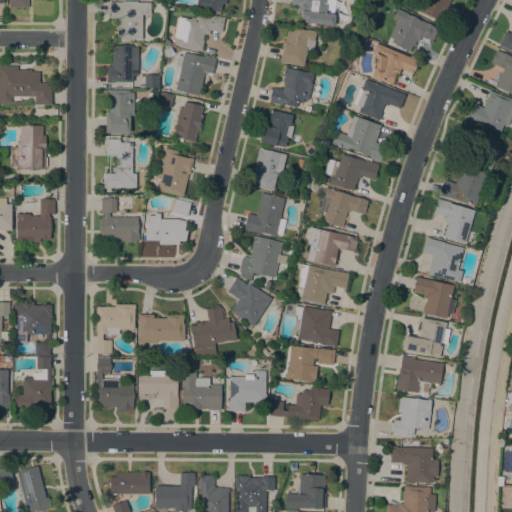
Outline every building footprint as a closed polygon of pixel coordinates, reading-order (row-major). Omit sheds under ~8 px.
[(225,0),(225,4),(221,4),(220,12),(206,9),(206,11),(195,9),(196,0),(225,0)] [(328,0),(327,4),(332,5),(331,14),(335,14),(335,15),(336,15),(336,19),(334,19),(333,26),(304,22),(304,18),(300,18),(301,12),(298,11),(298,6),(290,5),(290,0),(328,0)] [(450,0),(439,21),(421,12),(427,0),(450,0)] [(122,2),(122,1),(137,1),(137,2),(150,3),(150,15),(142,15),(141,39),(117,39),(117,18),(110,18),(110,2),(122,2)] [(438,29),(433,40),(432,39),(431,41),(421,36),(419,41),(416,40),(413,46),(412,45),(409,51),(391,42),(393,39),(389,38),(397,21),(392,18),(397,9),(438,29)] [(195,20),(195,16),(209,18),(210,16),(211,16),(211,15),(224,17),(221,32),(210,30),(209,35),(203,34),(202,41),(203,41),(201,52),(198,51),(198,50),(178,46),(177,44),(178,38),(175,37),(174,35),(177,18),(178,17),(185,18),(195,20)] [(307,31),(307,30),(316,32),(312,51),(306,50),(303,66),(284,63),(280,63),(283,43),(285,44),(288,27),(307,31)] [(511,52),(498,45),(506,31),(511,34),(511,52)] [(375,55),(372,53),(376,43),(417,60),(412,73),(401,69),(400,73),(397,71),(391,84),(372,76),(375,68),(373,68),(374,65),(374,64),(372,64),(372,58),(374,58),(374,56),(375,55)] [(137,75),(132,75),(132,82),(114,82),(114,83),(107,83),(107,66),(111,66),(111,62),(112,62),(112,53),(111,53),(111,45),(132,45),(132,47),(138,47),(137,75)] [(174,53),(166,57),(163,52),(171,48),(174,53)] [(511,57),(511,95),(495,87),(500,77),(499,77),(503,69),(491,63),(497,50),(511,57)] [(180,68),(175,67),(178,55),(183,56),(184,52),(203,57),(203,56),(215,59),(212,74),(204,72),(198,96),(175,90),(180,68)] [(0,66),(17,66),(16,70),(31,70),(31,72),(39,72),(38,83),(51,83),(51,105),(34,105),(34,96),(11,96),(11,103),(0,103),(0,66)] [(308,100),(304,99),(303,103),(297,102),(296,107),(288,105),(288,104),(283,102),(282,105),(269,102),(272,88),(283,91),(285,81),(282,80),(285,68),(302,72),(302,71),(313,74),(311,83),(312,83),(308,100)] [(159,77),(157,87),(144,87),(144,75),(158,75),(159,77)] [(405,95),(400,109),(388,104),(388,106),(384,104),(380,113),(382,113),(379,121),(358,112),(360,107),(353,104),(359,88),(361,89),(365,79),(405,95)] [(129,90),(129,93),(133,93),(133,116),(129,116),(129,133),(105,133),(105,114),(108,114),(108,90),(129,90)] [(511,99),(511,114),(507,126),(503,124),(500,132),(465,117),(471,103),(483,108),(485,103),(490,91),(511,99)] [(173,95),(170,107),(157,104),(160,92),(173,95)] [(183,108),(184,102),(202,106),(201,111),(200,115),(202,115),(201,117),(202,118),(199,130),(197,130),(193,142),(190,141),(190,140),(183,139),(182,142),(179,141),(180,138),(178,137),(177,138),(173,137),(176,125),(175,125),(179,107),(183,108)] [(290,125),(293,126),(290,138),(287,137),(285,147),(275,145),(275,146),(261,143),(261,141),(260,141),(263,127),(264,127),(265,125),(268,125),(271,110),(292,115),(290,125)] [(380,125),(375,142),(385,146),(380,161),(368,156),(368,155),(348,148),(348,149),(331,144),(335,132),(346,135),(353,116),(380,125)] [(495,150),(498,151),(490,171),(468,162),(476,144),(458,136),(463,123),(480,131),(479,134),(498,142),(495,150)] [(17,142),(18,142),(18,135),(20,135),(20,125),(42,126),(42,135),(45,135),(45,169),(17,169),(17,142)] [(132,174),(136,174),(135,188),(104,188),(104,174),(114,174),(114,167),(116,167),(116,156),(105,156),(105,139),(120,139),(119,142),(132,143),(132,174)] [(281,173),(277,172),(272,191),(249,186),(254,168),(256,168),(258,159),(256,159),(259,147),(262,148),(262,149),(286,155),(281,173)] [(159,176),(157,175),(164,148),(177,151),(176,156),(193,159),(189,174),(188,174),(183,196),(181,195),(181,197),(157,191),(158,189),(156,189),(159,176)] [(362,161),(363,160),(378,164),(375,175),(374,175),(373,180),(360,176),(359,179),(357,178),(355,184),(353,191),(328,183),(331,176),(324,174),(329,159),(339,162),(341,154),(362,161)] [(459,201),(458,201),(443,196),(438,195),(443,180),(455,184),(462,165),(487,174),(475,206),(459,201)] [(494,176),(501,178),(499,186),(491,184),(494,176)] [(364,215),(350,210),(349,212),(347,211),(342,227),(323,221),(325,212),(319,210),(323,198),(322,197),(324,188),(368,201),(364,215)] [(279,220),(284,221),(281,234),(276,232),(275,236),(261,233),(261,234),(243,230),(247,213),(256,215),(261,193),(284,198),(279,220)] [(0,198),(5,198),(5,204),(11,204),(11,230),(0,230),(0,198)] [(123,217),(123,218),(131,218),(131,217),(138,217),(137,233),(139,233),(139,241),(136,241),(136,243),(123,243),(123,241),(121,241),(121,239),(104,239),(104,236),(101,236),(101,233),(99,233),(99,220),(100,220),(100,217),(103,217),(103,212),(101,212),(101,198),(116,199),(116,212),(109,212),(109,217),(123,217)] [(54,200),(54,213),(50,213),(50,239),(39,239),(39,242),(16,241),(17,218),(16,218),(16,214),(30,214),(30,216),(39,216),(40,199),(54,200)] [(464,243),(443,237),(448,221),(444,220),(445,216),(436,213),(435,214),(433,214),(438,199),(449,202),(449,203),(474,211),(464,243)] [(191,204),(188,217),(171,214),(175,200),(191,204)] [(187,222),(184,231),(187,231),(185,241),(178,241),(178,244),(159,244),(159,241),(145,241),(145,222),(148,222),(148,216),(154,216),(154,213),(160,213),(160,220),(177,220),(187,222)] [(337,234),(337,233),(346,235),(357,238),(354,252),(337,248),(333,266),(306,260),(310,244),(307,244),(311,228),(337,234)] [(240,273),(239,272),(242,256),(249,258),(255,236),(282,243),(274,277),(252,272),(250,282),(239,277),(240,273)] [(457,270),(462,271),(459,282),(431,275),(431,276),(427,275),(432,255),(422,252),(426,237),(430,238),(429,239),(444,242),(443,243),(462,248),(457,270)] [(308,266),(335,272),(335,271),(348,274),(345,289),(333,286),(332,294),(326,292),(323,305),(300,300),(303,288),(299,287),(301,265),(308,266)] [(453,286),(450,299),(455,300),(452,314),(447,313),(446,319),(423,313),(426,298),(423,298),(424,294),(412,291),(416,277),(453,286)] [(253,327),(230,311),(238,299),(227,292),(236,278),(247,286),(248,283),(271,299),(253,327)] [(0,302),(9,302),(9,316),(1,316),(1,333),(0,333),(0,302)] [(51,317),(50,317),(50,334),(49,334),(49,356),(35,356),(35,343),(45,343),(45,334),(26,334),(26,343),(14,343),(14,317),(13,317),(13,303),(21,303),(21,302),(33,302),(33,306),(40,306),(40,305),(51,305),(51,317)] [(115,304),(135,305),(135,309),(134,309),(134,329),(131,329),(131,330),(119,330),(119,335),(105,335),(105,334),(102,334),(102,340),(111,340),(111,354),(95,354),(95,340),(96,340),(97,334),(96,334),(96,307),(115,307),(115,304)] [(300,320),(296,319),(297,315),(293,314),(295,306),(302,307),(325,311),(325,310),(331,311),(328,329),(338,331),(336,347),(323,345),(324,344),(297,339),(300,320)] [(195,356),(190,326),(196,325),(196,323),(207,322),(206,309),(221,307),(223,319),(228,318),(229,323),(233,322),(236,339),(214,343),(216,356),(195,356)] [(156,341),(156,343),(138,343),(138,318),(137,318),(137,315),(153,315),(153,318),(166,318),(166,315),(183,315),(183,320),(182,324),(184,324),(184,341),(156,341)] [(445,323),(444,329),(449,329),(446,344),(442,343),(439,357),(401,350),(404,336),(416,338),(416,333),(418,334),(419,329),(421,330),(421,327),(420,327),(421,318),(445,323)] [(312,349),(312,348),(334,351),(333,365),(318,363),(319,359),(313,358),(312,366),(316,366),(314,382),(285,379),(286,367),(287,367),(290,346),(312,349)] [(269,353),(264,357),(260,353),(265,349),(269,353)] [(417,393),(396,390),(400,356),(414,358),(414,360),(442,364),(439,384),(418,381),(417,391),(417,393)] [(50,392),(49,392),(49,396),(50,396),(50,405),(43,405),(43,407),(13,407),(14,395),(22,395),(22,378),(32,378),(32,373),(36,373),(36,357),(50,358),(50,392)] [(118,379),(118,384),(133,384),(133,386),(135,386),(135,391),(133,391),(133,410),(130,410),(120,409),(120,410),(117,410),(117,407),(95,407),(95,385),(96,385),(96,363),(96,358),(110,358),(110,374),(105,374),(105,373),(101,373),(101,379),(118,379)] [(0,370),(7,370),(7,394),(9,394),(9,408),(0,408),(0,370)] [(156,398),(156,394),(143,394),(143,395),(138,395),(138,376),(149,376),(149,371),(165,371),(165,372),(177,373),(177,396),(177,409),(174,409),(174,410),(165,410),(165,409),(162,409),(162,398),(156,398)] [(244,402),(244,411),(228,411),(228,401),(229,401),(229,390),(227,390),(227,386),(229,386),(229,377),(244,377),(244,375),(253,375),(253,377),(255,377),(255,371),(265,371),(265,394),(266,394),(266,402),(244,402)] [(220,411),(208,410),(208,408),(203,408),(203,409),(182,409),(182,388),(181,388),(181,372),(195,373),(195,378),(209,378),(209,385),(221,385),(220,411)] [(294,406),(296,394),(301,394),(301,390),(310,391),(310,387),(328,390),(326,406),(320,405),(317,421),(286,417),(288,405),(294,406)] [(404,436),(391,435),(393,420),(399,421),(400,413),(397,413),(399,397),(427,400),(430,400),(429,411),(430,411),(427,430),(413,428),(412,436),(404,436)] [(283,402),(281,417),(269,416),(270,400),(283,402)] [(431,460),(437,460),(436,477),(432,476),(432,483),(411,482),(411,483),(405,483),(406,465),(401,464),(401,463),(390,462),(390,447),(432,448),(431,460)] [(0,465),(8,463),(12,480),(0,483),(0,465)] [(24,511),(17,484),(19,483),(16,472),(37,466),(45,497),(48,496),(51,508),(36,511),(24,511)] [(109,493),(109,477),(115,477),(115,472),(149,473),(149,493),(109,493)] [(179,473),(193,473),(193,487),(190,487),(190,510),(186,510),(186,511),(174,511),(174,508),(154,508),(154,486),(179,486),(179,473)] [(200,511),(200,489),(198,489),(198,475),(213,475),(213,487),(215,487),(221,487),(221,488),(229,488),(228,493),(227,493),(227,511),(200,511)] [(321,509),(299,508),(299,509),(285,509),(285,494),(298,494),(299,475),(324,476),(323,494),(325,494),(324,509),(321,509)] [(246,476),(246,477),(249,477),(249,478),(260,478),(260,477),(274,477),(274,490),(265,490),(265,509),(264,509),(264,511),(254,511),(254,506),(248,506),(248,511),(235,511),(235,476),(246,476)] [(402,486),(408,486),(408,487),(429,487),(429,495),(433,495),(434,497),(434,509),(433,511),(426,511),(385,511),(385,505),(397,505),(397,504),(402,504),(402,486)] [(128,511),(113,511),(111,505),(125,500),(128,511)]
